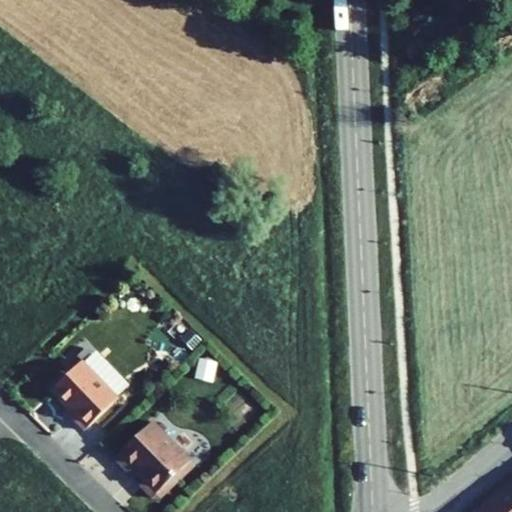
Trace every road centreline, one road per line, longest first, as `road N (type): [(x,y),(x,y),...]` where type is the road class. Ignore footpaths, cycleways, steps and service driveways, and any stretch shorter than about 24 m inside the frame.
road 1 (tertiary): [(372,511),(348,0)]
road 2 (residential): [(112,511),(0,402)]
